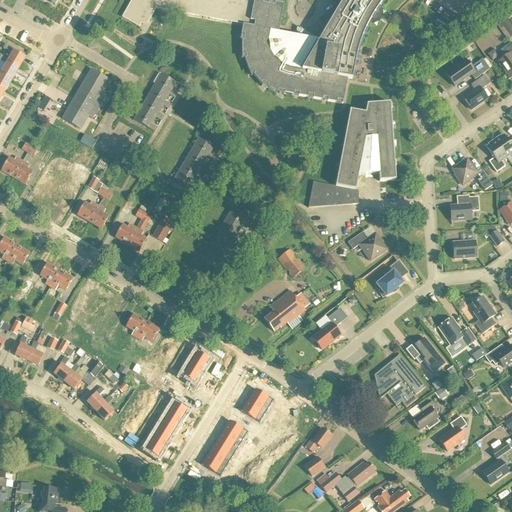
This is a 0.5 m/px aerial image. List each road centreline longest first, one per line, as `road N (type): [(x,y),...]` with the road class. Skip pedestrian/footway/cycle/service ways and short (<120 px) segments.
road 1 (residential): [(202,323),(0,205)]
road 2 (residential): [(167,483),(60,400),(0,372)]
road 3 (residential): [(461,511),(299,392)]
road 4 (residential): [(147,154),(104,130),(131,78),(62,39)]
road 5 (residential): [(299,392),(434,284)]
road 6 (residential): [(167,483),(249,356)]
road 7 (residential): [(431,203),(428,165),(511,106)]
road 8 (residential): [(0,151),(62,39)]
road 9 (residential): [(202,323),(260,216)]
